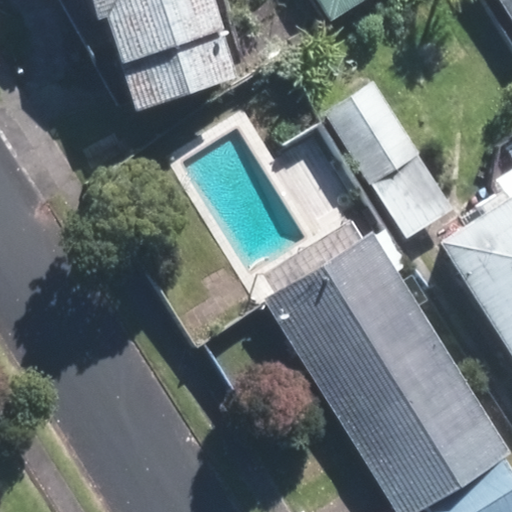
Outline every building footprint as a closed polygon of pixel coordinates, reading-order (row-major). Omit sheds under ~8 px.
[(95,0),(100,15),(111,11),(140,101),(239,69),(215,0),(95,0)] [(348,0),(326,0),(332,10),(348,0)] [(511,0),(501,0),(511,17),(511,0)] [(327,110),(408,235),(467,196),(386,72),(327,110)] [(511,193),(444,235),(511,343),(511,193)] [(511,511),(511,450),(373,230),(266,297),(401,511),(511,511)]
